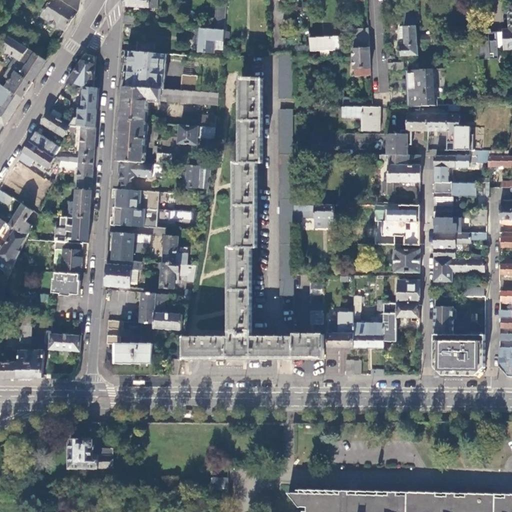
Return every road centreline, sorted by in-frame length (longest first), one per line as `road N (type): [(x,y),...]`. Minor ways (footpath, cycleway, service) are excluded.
road 1 (residential): [(91,392),(113,48)]
road 2 (residential): [(428,397),(427,161),(423,140),(412,140)]
road 3 (secondary): [(173,395),(428,397)]
road 4 (residential): [(490,398),(495,227)]
road 5 (tertiary): [(85,36),(0,169)]
road 6 (secondary): [(42,404),(125,405),(173,395)]
